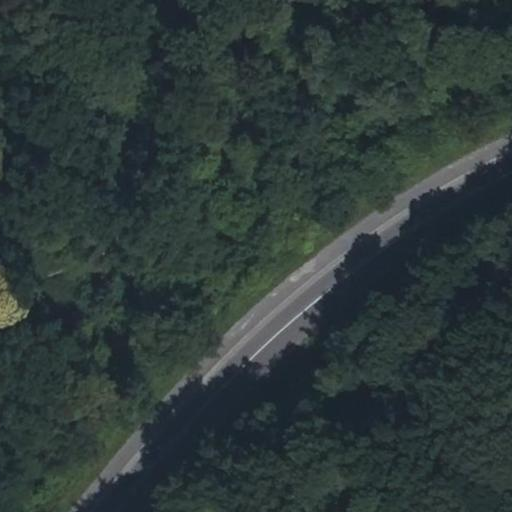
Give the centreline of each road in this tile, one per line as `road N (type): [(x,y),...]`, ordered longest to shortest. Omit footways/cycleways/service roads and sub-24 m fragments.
road 1 (track): [(0,325),(58,280),(150,246),(248,136),(452,0)]
road 2 (secondary): [(511,173),(363,262),(258,351),(114,511)]
